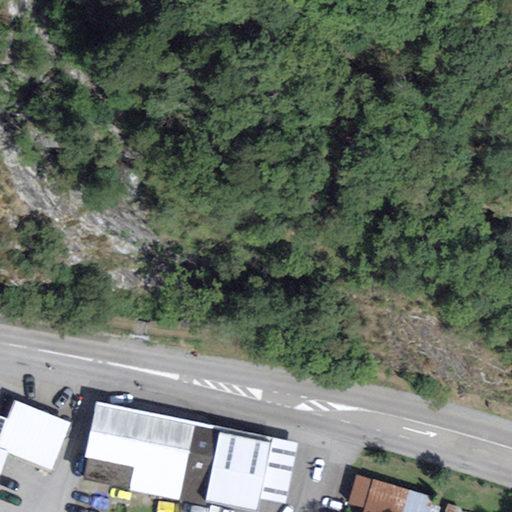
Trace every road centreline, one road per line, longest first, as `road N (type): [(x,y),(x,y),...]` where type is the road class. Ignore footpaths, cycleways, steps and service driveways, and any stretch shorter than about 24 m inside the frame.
road 1 (secondary): [(511,460),(96,361)]
road 2 (residential): [(56,511),(96,361)]
